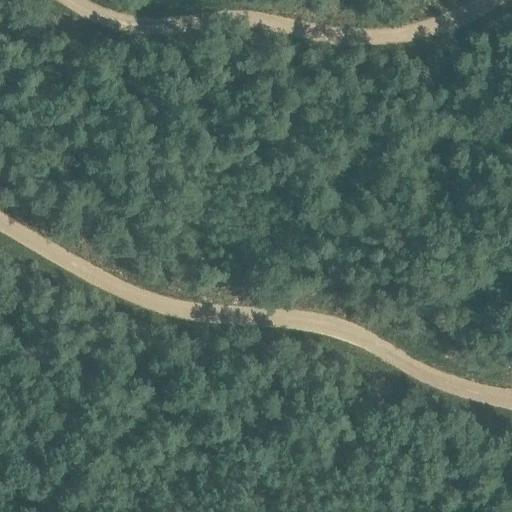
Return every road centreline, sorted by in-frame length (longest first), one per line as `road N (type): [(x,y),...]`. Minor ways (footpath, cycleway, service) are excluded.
road 1 (track): [(0,221),(98,279),(171,308),(330,325),(436,379),(511,400)]
road 2 (track): [(492,0),(378,37),(240,19),(129,25),(70,0)]
